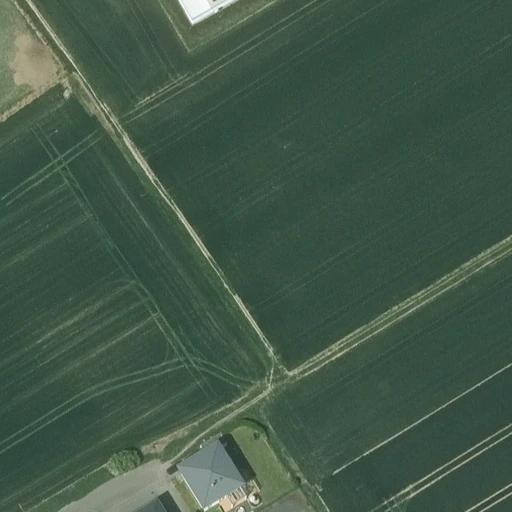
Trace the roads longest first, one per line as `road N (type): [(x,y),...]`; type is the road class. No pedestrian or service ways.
road 1 (track): [(283,388),(17,0)]
road 2 (track): [(153,475),(194,441),(511,248)]
